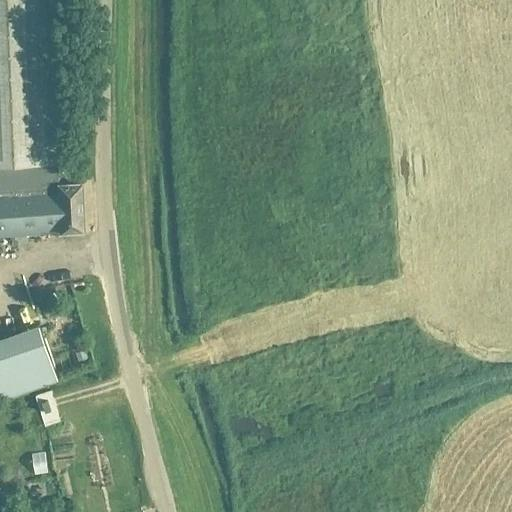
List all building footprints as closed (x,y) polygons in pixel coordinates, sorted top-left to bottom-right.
[(0,0),(0,237),(84,232),(81,184),(58,186),(49,0),(0,0)] [(0,398),(58,379),(39,325),(0,337),(0,398)] [(72,346),(81,343),(78,334),(69,337),(72,346)] [(86,359),(83,351),(75,353),(78,362),(86,359)] [(86,469),(91,511),(138,511),(134,476),(122,478),(121,465),(86,469)]
